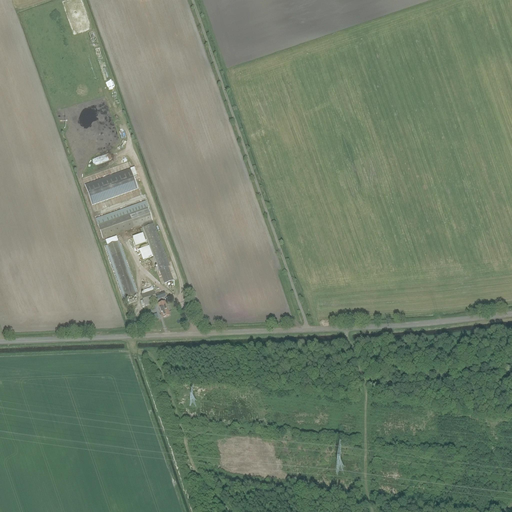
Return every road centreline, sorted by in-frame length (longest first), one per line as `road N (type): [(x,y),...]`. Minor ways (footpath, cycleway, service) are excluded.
road 1 (residential): [(0,342),(511,314)]
road 2 (track): [(511,375),(477,370),(365,386),(365,477),(374,511)]
road 3 (track): [(128,336),(132,348),(156,359),(201,476),(233,511)]
